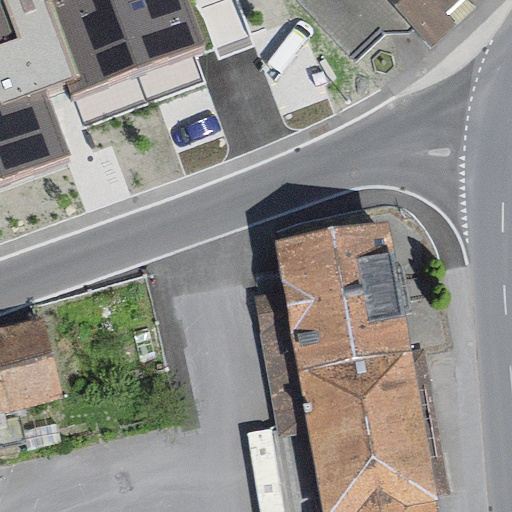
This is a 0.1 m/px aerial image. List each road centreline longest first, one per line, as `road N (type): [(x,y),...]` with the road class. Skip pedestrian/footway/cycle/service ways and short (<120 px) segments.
road 1 (tertiary): [(504,153),(374,154),(0,291)]
road 2 (tertiary): [(504,153),(511,380)]
